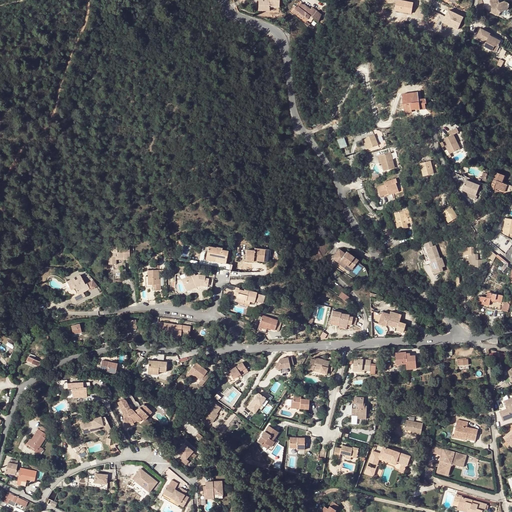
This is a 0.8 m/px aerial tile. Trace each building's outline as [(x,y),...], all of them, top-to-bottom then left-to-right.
[(269,11),(269,7),(269,2),(274,2),(274,7),(279,7),(279,0),(258,0),(258,11),(269,11)] [(411,13),(413,2),(401,0),(396,0),(395,10),(411,13)] [(498,0),(490,0),(490,1),(493,9),(491,12),(499,15),(500,12),(508,9),(510,4),(504,1),(500,3),(498,0)] [(301,3),(297,7),(296,9),(294,8),(292,11),(297,15),(298,13),(307,20),(310,16),(312,17),(317,11),(312,7),(311,9),(304,4),(303,5),(301,3)] [(458,29),(463,17),(448,9),(442,21),(458,29)] [(491,34),(480,29),(476,37),(485,42),(483,46),(492,50),(494,46),(498,46),(500,43),(501,41),(490,36),(491,34)] [(501,41),(500,43),(502,44),(504,40),(491,34),(490,36),(501,41)] [(420,99),(420,95),(402,98),(403,104),(401,104),(401,109),(404,108),(404,113),(412,112),(412,109),(418,109),(418,110),(426,109),(425,103),(427,103),(426,98),(420,99)] [(374,134),(365,137),(367,141),(369,147),(378,144),(374,134)] [(453,134),(445,138),(448,147),(447,148),(450,154),(460,149),(453,134)] [(337,139),(340,148),(347,146),(344,137),(337,139)] [(380,155),(382,163),(384,170),(395,167),(391,152),(380,155)] [(431,160),(420,163),(423,176),(434,173),(431,160)] [(496,189),(498,189),(502,191),(505,184),(502,182),(504,175),(497,172),(490,188),(496,190),(496,189)] [(385,183),(377,186),(380,195),(388,193),(388,194),(398,191),(395,182),(397,182),(396,178),(385,181),(385,183)] [(480,186),(467,180),(463,191),(476,196),(480,186)] [(450,205),(442,211),(449,222),(458,217),(450,205)] [(411,222),(408,209),(404,210),(406,221),(397,223),(396,223),(397,230),(407,228),(406,223),(411,222)] [(394,212),(397,223),(406,221),(404,210),(394,212)] [(511,219),(505,218),(503,234),(509,235),(510,234),(511,233),(511,219)] [(425,244),(431,260),(432,262),(435,270),(436,274),(444,271),(442,267),(445,266),(442,257),(440,258),(435,245),(433,246),(431,241),(425,244)] [(431,260),(425,244),(421,245),(427,261),(431,260)] [(117,246),(111,246),(111,250),(108,251),(108,254),(108,264),(116,264),(116,259),(116,258),(124,258),(124,259),(129,259),(129,248),(117,248),(117,246)] [(208,246),(206,257),(220,260),(220,262),(226,263),(228,251),(222,250),(222,248),(216,247),(216,248),(208,246)] [(253,259),(256,260),(263,260),(265,249),(254,247),(254,250),(246,249),(245,260),(253,261),(253,259)] [(342,251),(336,260),(342,264),(343,262),(349,266),(355,270),(361,261),(350,253),(348,255),(342,251)] [(491,256),(490,257),(495,259),(496,256),(497,254),(498,253),(491,251),(489,255),(491,256)] [(474,254),(469,255),(469,267),(478,267),(479,270),(483,269),(482,260),(478,260),(478,254),(474,254)] [(508,263),(497,254),(496,256),(508,266),(508,263)] [(159,286),(159,279),(158,271),(158,270),(148,270),(148,277),(148,285),(154,285),(154,287),(154,290),(160,290),(160,286),(159,286)] [(183,282),(185,289),(199,283),(200,283),(204,284),(203,285),(203,286),(208,287),(208,284),(209,279),(205,278),(205,276),(198,274),(195,276),(194,276),(193,274),(187,276),(185,277),(187,281),(183,282)] [(80,275),(74,278),(75,280),(72,282),(73,284),(71,286),(73,289),(75,288),(79,294),(72,298),(74,302),(85,296),(83,292),(89,289),(87,283),(85,284),(80,275)] [(148,285),(148,277),(145,277),(145,287),(154,287),(154,285),(148,285)] [(75,280),(74,278),(67,282),(71,290),(73,289),(71,286),(73,284),(72,282),(75,280)] [(200,286),(203,286),(203,285),(204,284),(200,283),(199,283),(185,289),(186,291),(190,289),(197,286),(200,286)] [(257,292),(248,290),(248,292),(244,291),(239,290),(239,288),(235,287),(235,288),(234,295),(237,296),(236,300),(243,302),(244,300),(250,302),(250,300),(255,301),(257,292)] [(345,300),(348,296),(342,292),(339,296),(345,300)] [(487,297),(480,296),(479,303),(485,304),(484,307),(500,310),(503,296),(488,292),(487,297)] [(256,301),(263,303),(265,295),(258,293),(256,301)] [(336,312),(335,321),(338,322),(342,323),(342,324),(351,326),(351,325),(355,326),(356,318),(353,317),(353,316),(345,314),(345,313),(336,312)] [(390,313),(386,324),(393,327),(397,328),(396,330),(403,332),(405,324),(399,322),(400,318),(398,317),(399,314),(391,312),(390,313)] [(278,320),(262,315),(259,325),(267,328),(274,330),(278,320)] [(135,320),(125,321),(126,329),(131,329),(131,327),(136,327),(135,320)] [(173,325),(173,324),(158,322),(157,329),(163,330),(167,330),(166,334),(173,335),(173,336),(180,337),(181,336),(189,336),(190,326),(178,324),(178,326),(173,325)] [(80,324),(71,326),(73,334),(81,332),(80,324)] [(410,356),(410,354),(406,354),(406,352),(396,353),(397,364),(406,363),(407,369),(416,368),(416,356),(410,356)] [(35,356),(30,354),(27,361),(38,366),(40,362),(34,359),(35,356)] [(281,368),(290,367),(290,365),(294,364),(293,357),(280,358),(275,367),(280,370),(281,368)] [(167,360),(150,358),(149,368),(159,369),(167,370),(167,360)] [(311,359),(308,369),(313,371),(314,368),(320,370),(320,372),(326,374),(327,370),(332,371),(332,369),(333,364),(329,363),(329,362),(323,360),(316,358),(315,360),(311,359)] [(362,359),(353,359),(352,371),(357,371),(357,369),(364,370),(369,370),(370,360),(364,360),(362,359)] [(204,375),(206,373),(208,370),(196,362),(189,371),(193,373),(201,379),(199,382),(202,385),(208,377),(204,375)] [(242,362),(235,366),(240,374),(241,375),(248,371),(242,362)] [(235,366),(228,371),(233,379),(237,376),(240,374),(235,366)] [(113,370),(98,367),(96,377),(111,379),(113,370)] [(90,380),(69,382),(69,383),(70,387),(73,387),(74,396),(88,395),(87,386),(90,386),(90,380)] [(260,389),(258,392),(267,397),(269,394),(260,389)] [(257,392),(247,408),(255,414),(266,398),(257,392)] [(292,400),(291,406),(300,407),(300,408),(308,409),(309,400),(301,399),(301,396),(294,395),(294,400),(292,400)] [(357,411),(357,415),(366,416),(366,406),(364,405),(364,402),(363,402),(363,397),(353,397),(353,400),(353,405),(355,405),(356,407),(354,408),(354,411),(357,411)] [(123,410),(130,406),(129,404),(128,402),(127,400),(126,399),(125,399),(124,401),(119,403),(120,404),(121,404),(122,406),(122,407),(122,408),(122,410),(123,410)] [(213,418),(216,413),(221,407),(211,401),(203,412),(208,416),(206,419),(212,423),(214,419),(213,418)] [(511,402),(509,403),(510,408),(511,407),(511,410),(511,411),(502,413),(505,422),(511,420),(511,402)] [(133,409),(132,408),(128,410),(129,413),(129,414),(128,415),(124,418),(127,425),(127,427),(130,425),(130,424),(134,422),(135,421),(138,420),(141,417),(143,419),(146,417),(148,417),(149,416),(153,413),(150,409),(149,407),(147,406),(146,405),(145,405),(143,406),(142,407),(135,410),(134,410),(133,409)] [(124,416),(124,418),(128,415),(129,414),(129,413),(128,410),(132,408),(130,406),(123,410),(123,411),(124,413),(124,414),(124,416)] [(198,410),(194,416),(200,420),(203,414),(198,410)] [(109,432),(113,430),(106,417),(101,418),(101,417),(92,419),(93,421),(89,422),(87,421),(83,422),(84,427),(82,427),(83,433),(91,431),(90,427),(94,426),(95,427),(100,426),(105,424),(109,432)] [(458,419),(455,430),(459,431),(458,436),(466,438),(466,437),(476,439),(478,429),(470,427),(469,429),(467,429),(467,427),(468,422),(458,419)] [(422,424),(406,420),(404,429),(411,430),(410,432),(420,434),(422,424)] [(39,429),(38,428),(31,438),(28,444),(29,445),(31,446),(30,447),(39,453),(43,448),(41,446),(40,446),(39,446),(47,434),(49,431),(41,426),(39,429)] [(278,432),(269,426),(267,428),(262,436),(258,442),(262,444),(263,442),(271,447),(274,442),(273,441),(278,432)] [(459,431),(455,430),(454,437),(466,440),(466,438),(458,436),(459,431)] [(511,430),(503,437),(511,447),(511,446),(511,430)] [(305,438),(290,437),(290,448),(297,448),(297,450),(305,450),(305,438)] [(185,440),(177,451),(182,455),(179,459),(185,464),(188,460),(186,458),(189,454),(193,458),(196,454),(192,451),(194,448),(185,440)] [(342,445),(337,444),(333,457),(339,458),(340,453),(342,445)] [(352,448),(348,447),(342,445),(340,453),(346,454),(350,455),(350,456),(356,458),(358,448),(352,446),(352,448)] [(368,461),(373,463),(376,455),(379,456),(379,455),(390,459),(396,461),(397,457),(401,458),(400,462),(404,463),(406,464),(408,455),(393,450),(393,451),(390,450),(390,449),(381,447),(379,452),(372,450),(368,461)] [(443,450),(441,457),(448,459),(451,452),(443,450)] [(454,461),(463,464),(465,456),(451,452),(448,459),(441,457),(437,472),(445,474),(448,463),(449,463),(449,465),(450,465),(452,465),(453,464),(454,461)] [(376,455),(373,463),(376,464),(379,458),(389,462),(390,459),(379,455),(379,456),(376,455)] [(16,469),(17,464),(10,462),(8,462),(6,472),(15,474),(16,469)] [(367,473),(372,475),(374,470),(371,469),(372,467),(367,465),(366,468),(369,469),(367,473)] [(20,470),(19,474),(18,479),(24,480),(25,478),(27,478),(30,479),(32,470),(20,467),(20,470)] [(146,473),(140,468),(131,479),(148,492),(157,482),(149,476),(148,477),(145,475),(146,473)] [(108,473),(95,472),(95,474),(94,481),(107,482),(108,473)] [(171,478),(167,484),(173,488),(174,488),(178,482),(171,478)] [(203,489),(204,495),(214,495),(214,493),(218,493),(222,493),(222,480),(205,481),(206,486),(206,489),(203,489)] [(180,486),(178,491),(177,493),(174,491),(175,489),(174,488),(173,488),(167,484),(163,491),(171,495),(170,497),(180,502),(179,503),(183,506),(184,504),(188,496),(184,494),(186,490),(180,486)] [(23,499),(23,498),(22,497),(18,496),(18,497),(8,492),(4,501),(8,503),(10,499),(22,504),(20,507),(26,509),(29,503),(27,503),(27,501),(23,499)] [(468,509),(468,511),(470,511),(481,511),(483,510),(485,510),(487,503),(478,501),(477,504),(471,502),(472,499),(460,496),(459,502),(458,506),(468,509)] [(47,497),(45,502),(54,506),(56,502),(55,501),(47,497)] [(180,502),(170,497),(168,501),(171,503),(177,506),(179,503),(180,502)] [(332,501),(329,506),(335,510),(338,505),(332,501)]
